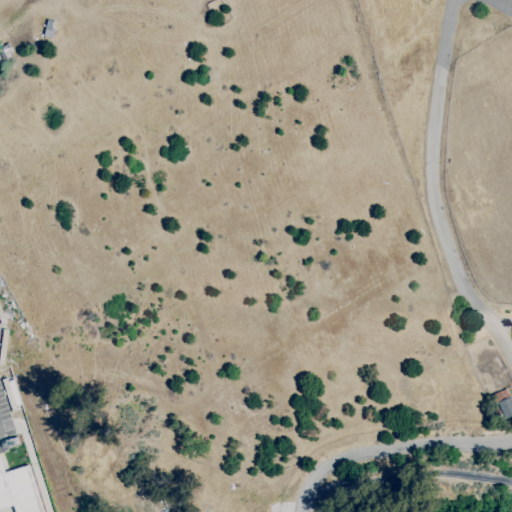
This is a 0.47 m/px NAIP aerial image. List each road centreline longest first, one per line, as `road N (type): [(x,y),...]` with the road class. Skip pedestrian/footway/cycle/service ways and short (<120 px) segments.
road 1 (residential): [(511,354),(458,278),(434,173),(457,0)]
road 2 (residential): [(310,511),(318,491),(379,450),(429,442),(495,456),(511,446)]
